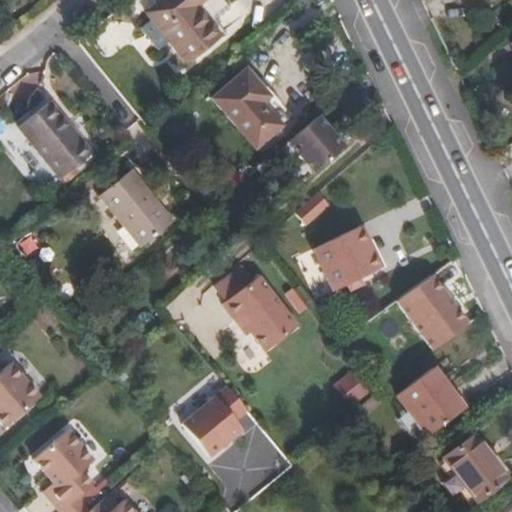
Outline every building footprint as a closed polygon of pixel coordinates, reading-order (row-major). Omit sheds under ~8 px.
[(222,34),(199,7),(206,0),(162,0),(145,14),(152,23),(143,29),(159,50),(169,43),(184,63),(222,34)] [(287,117),(269,96),(247,70),(214,98),(255,145),(287,117)] [(91,152),(50,102),(18,126),(59,178),(91,152)] [(315,171),(347,144),(322,113),(290,140),(315,171)] [(173,222),(131,169),(98,196),(140,248),(173,222)] [(381,269),(360,227),(314,248),(335,291),(381,269)] [(435,275),(398,301),(433,350),(470,324),(435,275)] [(245,334),(250,331),(266,352),(298,328),(260,278),(224,305),(245,334)] [(36,397),(7,363),(0,368),(0,426),(1,428),(36,397)] [(426,435),(463,408),(433,368),(396,395),(426,435)] [(175,429),(206,463),(253,420),(222,386),(175,429)] [(90,484),(78,470),(91,459),(65,429),(30,458),(50,482),(39,490),(57,511),(59,511),(60,511),(70,511),(81,503),(74,496),(90,484)] [(508,479),(474,435),(442,459),(476,502),(508,479)] [(132,511),(122,499),(113,506),(104,495),(86,510),(81,503),(70,511),(132,511)]
